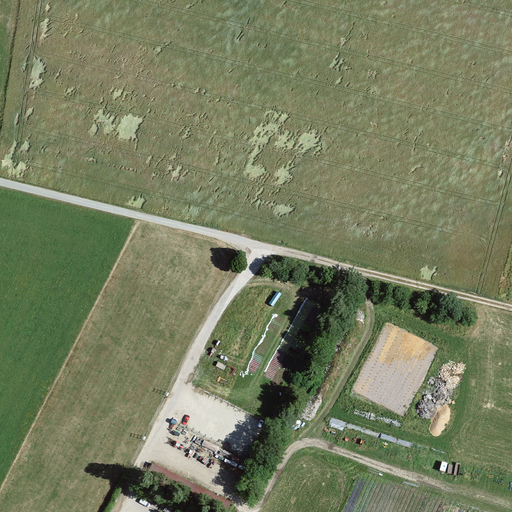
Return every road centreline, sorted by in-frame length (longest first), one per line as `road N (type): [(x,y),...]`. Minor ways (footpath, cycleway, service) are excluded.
road 1 (track): [(114,511),(259,244)]
road 2 (track): [(255,511),(287,450),(320,442),(511,504)]
road 3 (track): [(0,180),(259,244)]
road 4 (track): [(259,244),(511,306)]
road 5 (track): [(145,455),(257,506)]
